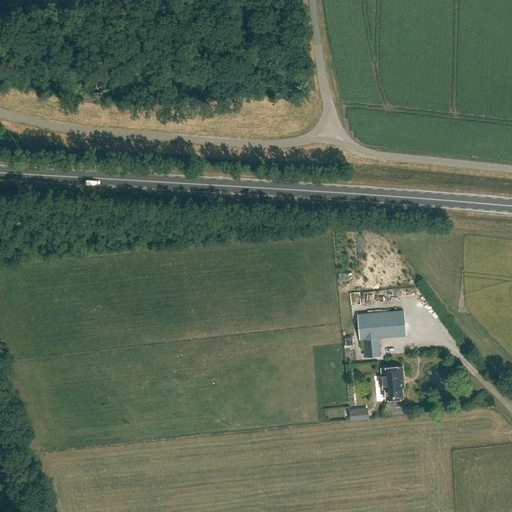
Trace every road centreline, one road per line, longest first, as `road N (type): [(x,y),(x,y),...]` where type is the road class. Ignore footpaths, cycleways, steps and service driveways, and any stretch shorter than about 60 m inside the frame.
road 1 (primary): [(511,206),(0,173)]
road 2 (unclassified): [(335,130),(251,144),(76,130),(0,114)]
road 3 (unclassified): [(335,130),(363,154),(511,171)]
road 4 (unclassified): [(335,130),(312,0)]
